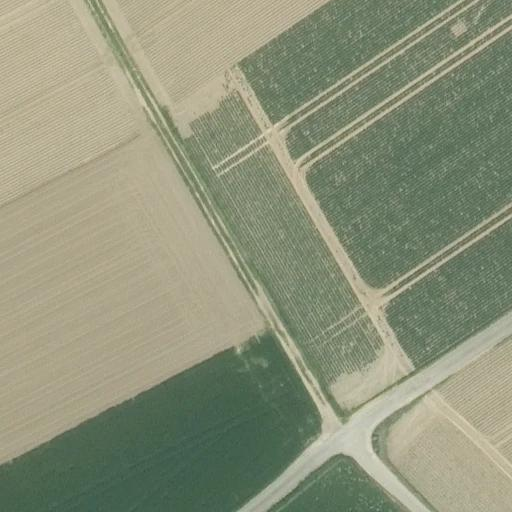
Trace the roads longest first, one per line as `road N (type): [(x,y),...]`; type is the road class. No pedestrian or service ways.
road 1 (track): [(94,0),(339,437)]
road 2 (unclassified): [(511,327),(339,437)]
